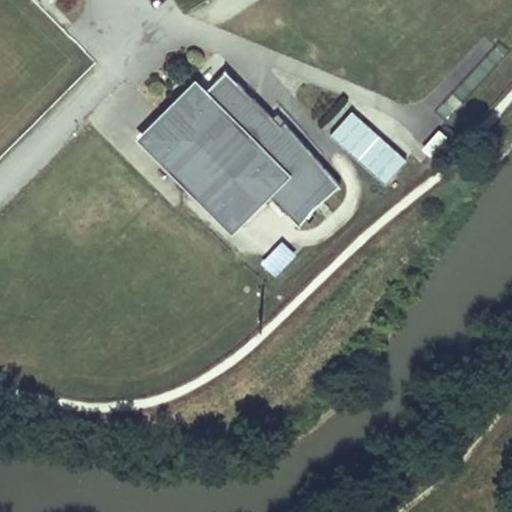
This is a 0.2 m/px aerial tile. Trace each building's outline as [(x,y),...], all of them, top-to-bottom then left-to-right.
[(339,183),(284,121),(280,124),(225,70),(167,130),(193,165),(182,176),(232,225),(266,191),(300,224),(314,206),(339,183)] [(143,138),(182,176),(193,165),(167,130),(202,94),(194,86),(143,138)] [(406,155),(351,108),(331,132),(385,179),(406,155)] [(425,146),(432,152),(440,158),(454,142),(438,129),(425,146)] [(259,260),(273,276),(297,255),(283,239),(259,260)]
